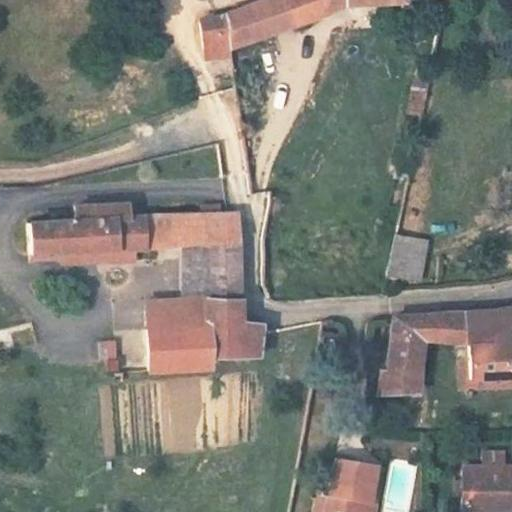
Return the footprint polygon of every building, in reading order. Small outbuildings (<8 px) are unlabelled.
[(237,0),(223,6),(198,6),(198,44),(223,43),(332,2),(394,0),(237,0)] [(146,70),(120,72),(122,103),(148,101),(146,70)] [(408,77),(404,112),(422,114),(426,79),(408,77)] [(221,198),(209,199),(208,208),(221,208),(221,198)] [(74,208),(21,209),(20,240),(53,239),(97,238),(97,250),(115,249),(115,238),(173,237),(194,236),(192,275),(189,310),(131,319),(130,362),(240,350),(248,319),(239,319),(229,319),(233,208),(221,208),(208,208),(126,208),(126,199),(74,200),(74,208)] [(414,274),(418,236),(389,234),(383,270),(414,274)] [(194,236),(173,237),(170,278),(192,275),(194,236)] [(97,238),(53,239),(53,251),(97,250),(97,238)] [(132,283),(131,319),(189,310),(192,275),(170,278),(132,283)] [(511,362),(511,300),(484,308),(379,313),(373,369),(366,370),(360,404),(402,404),(412,340),(454,340),(457,390),(511,391),(511,362)] [(0,315),(0,351),(9,350),(2,316),(0,315)] [(97,341),(101,370),(119,368),(115,338),(97,341)] [(345,511),(354,473),(314,464),(307,499),(303,511),(345,511)] [(511,469),(444,469),(444,511),(511,511),(511,469)] [(352,511),(361,474),(354,473),(345,511),(352,511)] [(303,511),(307,499),(297,497),(293,511),(303,511)]
